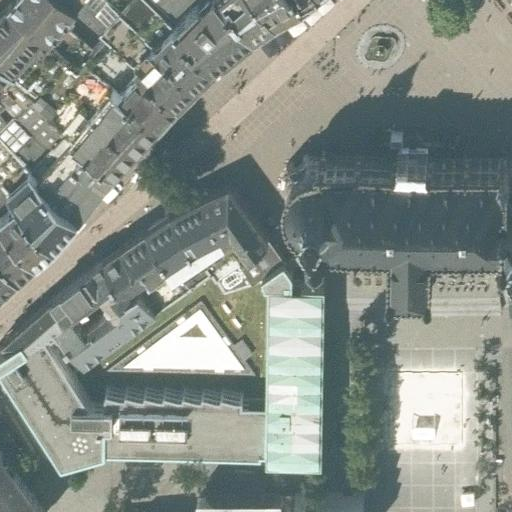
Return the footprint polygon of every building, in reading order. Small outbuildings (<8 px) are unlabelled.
[(42,36),(49,41),(63,23),(76,9),(65,0),(12,0),(8,5),(42,36)] [(110,0),(65,0),(76,9),(100,30),(100,29),(120,9),(110,0)] [(174,22),(151,0),(128,0),(120,9),(154,41),(174,22)] [(151,0),(174,22),(214,61),(232,47),(255,28),(229,0),(151,0)] [(229,0),(255,28),(274,15),(276,14),(265,0),(229,0)] [(265,0),(276,14),(288,7),(300,0),(265,0)] [(0,12),(0,63),(4,66),(10,73),(42,36),(8,5),(0,12)] [(120,9),(100,29),(107,36),(136,60),(154,41),(120,9)] [(154,41),(196,79),(203,72),(214,61),(174,22),(154,41)] [(49,41),(79,67),(94,49),(63,23),(49,41)] [(79,67),(49,41),(42,36),(10,73),(33,97),(48,111),(82,70),(79,67)] [(59,122),(72,132),(113,82),(120,88),(139,65),(136,61),(136,60),(107,36),(94,49),(79,67),(82,70),(48,111),(59,122)] [(139,65),(177,97),(193,82),(196,79),(154,41),(136,60),(136,61),(139,65)] [(0,103),(3,100),(4,101),(4,100),(16,113),(33,97),(10,73),(4,66),(0,63),(0,103)] [(177,97),(139,65),(120,88),(158,119),(164,112),(168,108),(177,97)] [(113,82),(72,132),(72,133),(115,166),(158,119),(120,88),(113,82)] [(48,111),(33,97),(16,113),(24,121),(26,119),(34,126),(48,111)] [(0,129),(26,157),(32,163),(39,171),(50,159),(26,137),(34,126),(26,119),(24,121),(16,113),(9,119),(0,109),(0,129)] [(26,137),(50,159),(72,133),(72,132),(59,122),(48,111),(34,126),(26,137)] [(503,235),(511,234),(511,199),(509,199),(510,160),(511,153),(507,149),(507,148),(499,150),(499,151),(461,151),(455,151),(455,150),(456,150),(456,148),(455,148),(455,140),(456,140),(456,138),(455,138),(455,129),(456,129),(456,127),(454,127),(454,128),(450,128),(446,128),(446,127),(444,128),(444,129),(445,129),(445,139),(444,138),(444,139),(435,139),(435,138),(433,138),(433,139),(424,139),(424,138),(423,138),(423,136),(424,135),(422,133),(421,134),(418,131),(419,130),(417,129),(416,130),(411,130),(411,129),(408,129),(409,131),(406,134),(405,133),(404,136),(405,136),(405,138),(404,138),(404,139),(394,139),(394,138),(392,138),(383,138),(383,129),(383,127),(381,127),(381,128),(377,128),(374,128),(374,127),(372,127),(372,129),(373,129),(373,137),(372,137),(372,139),(372,140),(372,147),(372,149),(372,150),(327,150),(327,143),(322,144),(322,150),(308,149),(308,151),(286,162),(287,164),(289,162),(293,170),(291,173),(289,176),(287,180),(286,183),(285,187),(285,197),(287,203),(289,207),(290,210),(293,213),(296,216),(298,219),(302,221),(309,224),(313,225),(314,230),(313,231),(312,232),(310,234),(309,236),(309,238),(309,239),(309,241),(310,243),(311,244),(312,245),(313,246),(315,247),(317,247),(319,247),(321,246),(323,245),(324,244),(326,243),(327,240),(327,238),(327,237),(326,235),(325,233),(342,234),(356,235),(355,253),(360,253),(361,234),(390,235),(389,281),(432,281),(432,248),(438,248),(440,248),(442,247),(443,246),(444,244),(445,241),(445,239),(445,237),(444,236),(443,234),(462,234),(462,253),(467,253),(467,235),(503,235)] [(0,174),(7,183),(32,163),(26,157),(0,129),(0,174)] [(91,197),(104,180),(115,166),(72,133),(50,159),(39,171),(78,214),(91,197)] [(17,196),(54,240),(62,231),(71,221),(78,214),(39,171),(32,163),(7,183),(17,196)] [(0,210),(17,196),(7,183),(0,174),(0,210)] [(262,270),(284,254),(276,242),(273,237),(270,233),(272,232),(232,177),(219,182),(201,191),(252,276),(253,277),(254,276),(262,270)] [(252,276),(201,191),(187,198),(170,207),(212,267),(224,288),(252,276)] [(0,211),(0,212),(37,255),(46,247),(54,240),(17,196),(0,210),(0,211)] [(212,267),(170,207),(159,215),(146,223),(187,286),(212,267)] [(0,245),(20,270),(20,271),(29,263),(37,255),(0,212),(0,211),(0,245)] [(187,286),(146,223),(135,230),(122,240),(163,305),(187,286)] [(511,234),(503,235),(510,297),(511,308),(511,234)] [(309,239),(285,256),(289,262),(313,246),(312,245),(311,244),(310,243),(309,241),(309,239)] [(163,305),(122,240),(111,247),(101,254),(143,317),(163,305)] [(0,289),(8,282),(13,277),(20,270),(0,245),(0,289)] [(244,396),(269,395),(269,442),(269,454),(323,454),(322,372),(324,312),(325,299),(325,278),(306,279),(294,279),(293,267),(289,262),(285,256),(284,254),(262,270),(265,278),(255,278),(254,276),(253,277),(252,276),(224,288),(212,267),(187,286),(163,305),(143,317),(118,338),(85,360),(73,369),(92,399),(107,399),(108,385),(128,389),(128,385),(148,389),(147,385),(167,389),(167,386),(185,390),(185,386),(205,390),(205,386),(224,390),(224,385),(244,390),(244,396)] [(143,317),(101,254),(89,263),(75,275),(118,338),(143,317)] [(118,338),(75,275),(64,284),(53,292),(67,311),(56,319),(85,360),(118,338)] [(33,308),(46,327),(56,319),(67,311),(53,292),(43,300),(33,308)] [(46,327),(33,308),(24,314),(18,319),(30,338),(46,327)] [(0,357),(30,338),(18,319),(0,337),(0,357)] [(30,338),(0,357),(0,362),(37,419),(64,458),(107,444),(107,399),(92,399),(73,369),(46,327),(30,338)] [(108,385),(107,399),(107,444),(121,444),(264,446),(263,442),(269,442),(269,395),(244,396),(244,390),(224,385),(224,390),(205,386),(205,390),(185,386),(185,390),(167,386),(167,389),(147,385),(148,389),(128,385),(128,389),(108,385)] [(10,457),(0,443),(0,511),(46,511),(49,510),(26,479),(10,457)] [(281,492),(238,493),(238,511),(295,511),(295,494),(282,494),(281,492)] [(238,511),(238,493),(219,494),(197,493),(197,511),(238,511)] [(364,493),(353,493),(340,494),(295,494),(295,511),(363,511),(363,495),(364,495),(364,493)]
